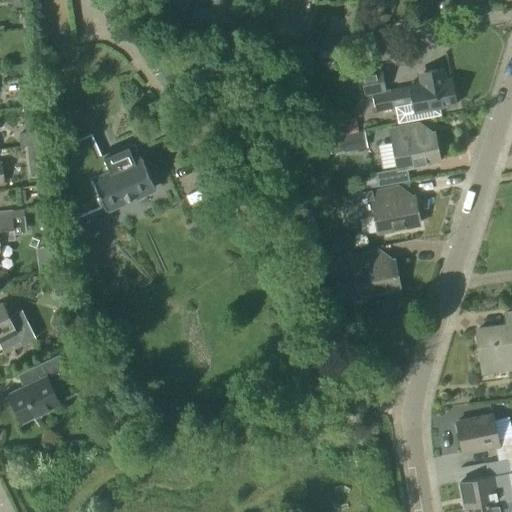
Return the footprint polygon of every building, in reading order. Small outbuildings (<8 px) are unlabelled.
[(219,11),(193,6),(190,25),(216,29),(219,11)] [(335,58),(367,50),(363,32),(330,40),(335,58)] [(321,59),(330,57),(326,43),(317,45),(321,59)] [(385,91),(381,67),(359,72),(363,97),(371,96),(375,113),(395,109),(397,124),(441,116),(440,108),(456,105),(451,79),(445,80),(443,68),(417,73),(419,86),(409,88),(409,86),(385,91)] [(180,99),(190,92),(177,74),(167,81),(180,99)] [(375,173),(376,176),(378,187),(409,182),(406,167),(439,161),(433,134),(420,136),(417,123),(387,128),(395,169),(375,173)] [(41,145),(40,131),(18,134),(20,147),(27,146),(41,145)] [(130,143),(102,155),(92,132),(63,145),(62,139),(60,139),(66,199),(68,198),(68,196),(72,195),(75,229),(77,229),(75,207),(100,196),(106,209),(153,188),(139,155),(136,157),(130,143)] [(331,155),(367,148),(363,132),(327,139),(331,155)] [(41,145),(27,146),(28,159),(43,157),(41,145)] [(378,187),(376,176),(361,179),(363,190),(378,187)] [(396,201),(393,187),(369,191),(369,189),(355,192),(359,211),(372,208),(377,232),(419,224),(413,197),(396,201)] [(0,242),(14,241),(13,228),(25,227),(23,210),(0,212),(0,242)] [(317,236),(303,239),(307,257),(321,254),(317,236)] [(376,264),(373,250),(317,260),(319,270),(330,269),(333,277),(345,275),(346,283),(354,281),(357,296),(399,288),(393,261),(376,264)] [(9,316),(3,304),(0,305),(0,345),(4,354),(36,339),(21,310),(9,316)] [(511,312),(503,313),(504,326),(476,330),(481,365),(511,361),(511,312)] [(21,422),(59,404),(51,388),(63,382),(58,372),(64,369),(58,355),(41,363),(48,376),(8,396),(21,422)] [(499,461),(507,459),(511,458),(511,436),(496,440),(491,416),(456,422),(463,454),(497,447),(499,461)] [(464,509),(497,502),(492,477),(459,483),(464,509)] [(499,511),(497,502),(464,509),(464,511),(499,511)]
